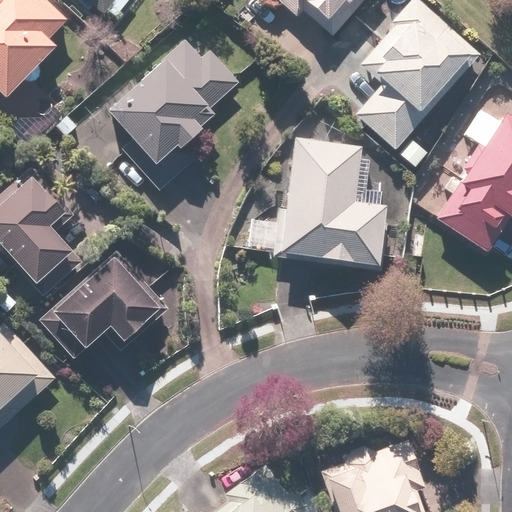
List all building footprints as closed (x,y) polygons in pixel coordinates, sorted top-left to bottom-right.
[(0,0),(0,93),(7,100),(63,44),(53,34),(71,16),(54,0),(0,0)] [(90,0),(104,13),(115,0),(90,0)] [(373,0),(296,0),(334,38),(373,0)] [(479,54),(417,0),(411,0),(358,60),(384,82),(358,111),(397,146),(479,54)] [(203,58),(186,39),(112,107),(137,134),(120,149),(162,193),(200,157),(188,145),(223,112),(216,105),(240,81),(211,50),(203,58)] [(511,108),(509,107),(498,122),(480,109),(460,137),(475,147),(454,178),(447,173),(423,207),(487,253),(511,217),(511,108)] [(364,143),(298,138),(294,190),(281,189),(277,255),(385,262),(389,204),(383,203),(384,188),(369,187),(371,158),(363,158),(364,143)] [(17,177),(23,185),(0,204),(0,228),(43,277),(77,247),(56,224),(73,210),(32,164),(17,177)] [(168,308),(120,252),(43,318),(78,358),(117,325),(130,341),(168,308)] [(0,429),(58,376),(8,321),(0,328),(0,429)] [(410,429),(321,459),(338,509),(341,508),(342,511),(426,511),(419,489),(429,486),(410,429)] [(288,492),(265,464),(226,495),(232,501),(218,511),(308,511),(310,506),(298,491),(288,492)]
